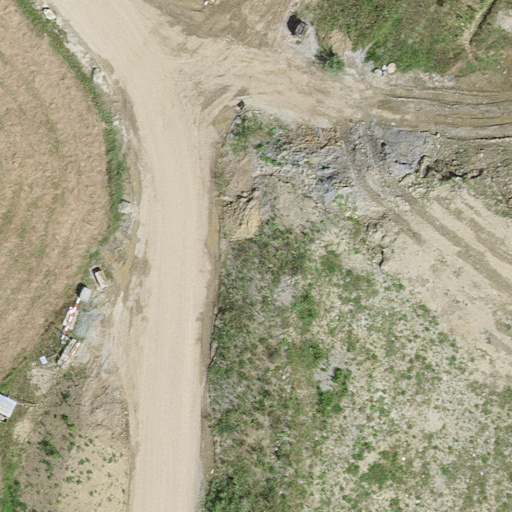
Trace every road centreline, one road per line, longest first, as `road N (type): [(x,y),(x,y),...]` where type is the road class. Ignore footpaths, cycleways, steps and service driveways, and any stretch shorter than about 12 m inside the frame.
road 1 (track): [(195,511),(209,233),(121,11),(287,156),(393,343),(442,511)]
road 2 (track): [(511,220),(411,144),(109,0)]
